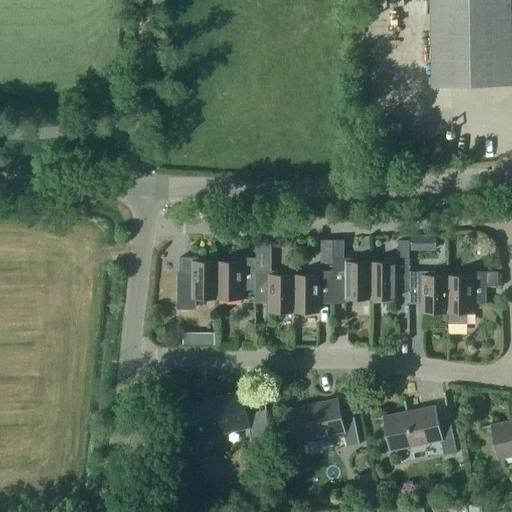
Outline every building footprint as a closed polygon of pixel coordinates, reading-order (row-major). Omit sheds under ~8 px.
[(431,0),(432,85),(511,83),(511,68),(510,0),(431,0)] [(412,250),(427,250),(428,234),(412,234),(412,250)] [(322,239),(321,263),(333,263),(333,258),(333,239),(322,239)] [(347,298),(367,298),(367,264),(358,264),(358,258),(344,258),(344,239),(334,239),(333,258),(333,263),(333,270),(329,270),(329,285),(333,285),(333,290),(337,290),(337,298),(347,298)] [(280,270),(271,270),(271,240),(257,240),(257,257),(252,257),(252,288),(256,288),(256,283),(270,283),(270,311),(290,311),(290,277),(280,277),(280,270)] [(409,258),(409,240),(398,240),(398,258),(384,258),(384,264),(367,264),(367,298),(395,299),(395,271),(409,271),(409,258)] [(204,263),(204,257),(179,257),(179,271),(182,271),(182,278),(179,278),(179,279),(179,306),(193,306),(193,298),(213,298),(214,263),(204,263)] [(252,288),(252,257),(232,257),(232,263),(214,263),(213,298),(242,298),(242,288),(252,288)] [(290,277),(290,311),(319,311),(319,284),(329,285),(329,270),(308,270),(308,277),(290,277)] [(468,312),(472,312),(472,285),(498,285),(498,270),(461,271),(461,278),(444,278),(444,312),(448,312),(448,323),(468,323),(468,312)] [(444,312),(444,278),(435,278),(435,271),(409,271),(409,284),(423,284),(423,312),(444,312)] [(254,335),(253,321),(244,321),(245,335),(254,335)] [(194,344),(194,332),(183,332),(183,344),(194,344)] [(207,344),(215,344),(215,332),(207,332),(207,344)] [(187,403),(195,440),(249,428),(252,440),(268,437),(267,409),(247,413),(242,391),(187,403)] [(360,444),(353,409),(341,411),(338,398),(292,407),(298,440),(344,431),(347,446),(360,444)] [(457,451),(450,416),(438,418),(435,405),(389,414),(396,449),(441,439),(444,454),(457,451)] [(511,420),(496,423),(503,457),(511,455),(511,420)] [(375,487),(362,490),(365,505),(378,502),(375,487)]
